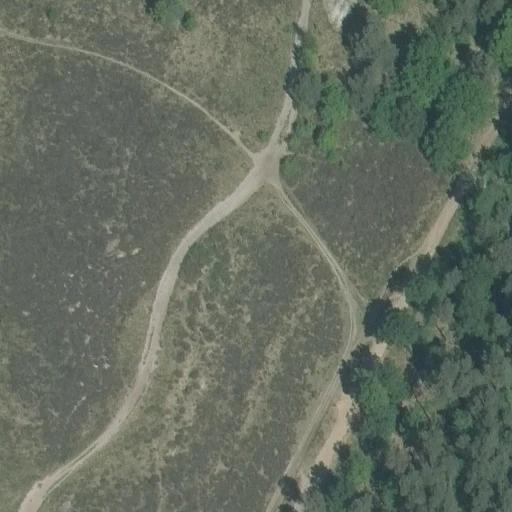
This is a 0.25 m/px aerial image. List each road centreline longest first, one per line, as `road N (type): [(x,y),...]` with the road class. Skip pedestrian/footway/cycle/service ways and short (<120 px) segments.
road 1 (track): [(511,74),(388,334)]
road 2 (track): [(388,334),(302,511)]
